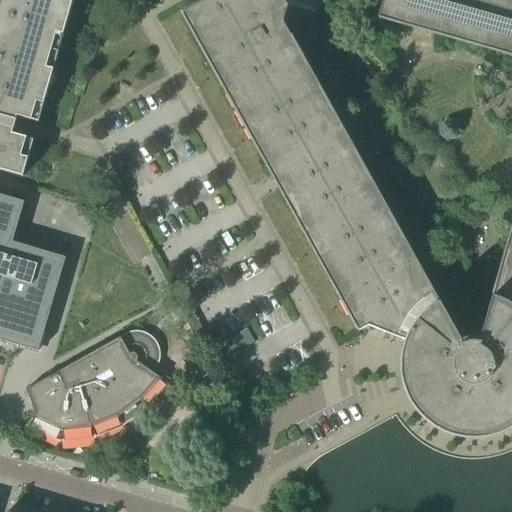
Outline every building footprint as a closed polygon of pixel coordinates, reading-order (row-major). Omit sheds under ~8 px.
[(0,0),(0,171),(23,178),(33,141),(12,135),(17,118),(38,124),(59,51),(58,51),(58,52),(51,50),(56,34),(62,36),(63,37),(73,1),(72,0),(72,1),(69,0),(0,0)] [(452,327),(431,289),(291,37),(290,38),(293,26),(302,29),(304,19),(305,20),(307,14),(289,8),(289,9),(287,9),(288,7),(287,7),(285,4),(291,0),(209,0),(182,15),(279,189),(358,332),(368,327),(378,331),(401,340),(406,342),(405,346),(403,350),(402,355),(402,359),(401,364),(401,366),(401,370),(402,378),(403,383),(404,388),(406,393),(407,397),(410,401),(412,405),(414,409),(417,412),(421,417),(425,421),(428,424),(432,427),(437,430),(442,432),(446,434),(451,436),(456,438),(461,439),(466,439),(470,440),(474,440),(479,439),(484,439),(489,438),(494,437),(502,434),(506,432),(511,428),(511,0),(383,0),(378,19),(511,57),(511,228),(485,323),(491,325),(487,340),(481,338),(480,341),(481,341),(480,345),(473,344),(469,345),(462,347),(460,343),(461,343),(460,341),(454,344),(444,326),(448,324),(450,328),(452,327)] [(24,203),(0,196),(0,342),(32,352),(38,353),(43,336),(45,336),(45,335),(43,335),(48,319),(65,259),(30,249),(12,244),(15,235),(24,203)] [(102,209),(134,265),(152,255),(120,199),(102,209)] [(175,303),(193,335),(202,330),(184,297),(175,303)] [(222,343),(230,357),(254,344),(247,330),(222,343)] [(132,418),(143,410),(146,408),(149,410),(150,410),(148,407),(155,399),(155,398),(166,385),(169,387),(170,386),(151,373),(152,371),(154,369),(155,366),(156,364),(157,361),(158,359),(158,356),(157,353),(157,351),(156,348),(155,346),(153,343),(151,341),(149,339),(147,338),(144,336),(142,335),(140,335),(137,335),(134,335),(132,335),(130,336),(127,337),(125,338),(123,340),(122,341),(121,339),(57,374),(26,391),(27,392),(29,391),(38,412),(26,427),(27,428),(29,426),(39,431),(40,430),(59,440),(59,443),(60,444),(61,441),(72,439),(93,436),(94,440),(95,440),(95,437),(106,433),(105,432),(118,426),(121,425),(123,429),(124,428),(123,425),(133,418),(132,418)]
